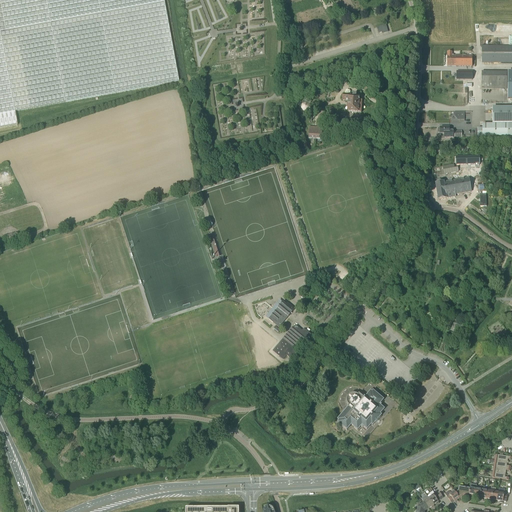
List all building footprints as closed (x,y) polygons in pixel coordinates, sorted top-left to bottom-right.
[(14,112),(179,82),(163,0),(0,0),(0,131),(17,129),(14,112)] [(379,33),(387,31),(386,25),(377,28),(379,33)] [(511,63),(511,46),(482,46),(482,63),(511,63)] [(460,67),(460,56),(453,56),(453,55),(452,55),(452,52),(448,52),(448,55),(447,55),(447,66),(456,66),(456,67),(460,67)] [(472,56),(460,56),(460,67),(472,67),(472,56)] [(457,71),(457,80),(472,80),(472,72),(457,71)] [(482,72),(481,89),(507,89),(507,72),(482,72)] [(350,95),(343,95),(342,98),(343,101),(349,101),(348,112),(361,113),(362,101),(362,96),(352,95),(351,95),(350,95)] [(310,104),(311,102),(307,100),(306,102),(306,103),(302,105),(301,109),(304,112),(307,112),(310,109),(309,105),(310,104)] [(483,129),(478,129),(478,138),(511,137),(511,107),(493,108),(493,125),(483,125),(483,129)] [(309,127),(309,139),(322,139),(323,128),(309,127)] [(449,128),(438,128),(438,133),(440,133),(440,134),(444,134),(444,138),(454,138),(454,131),(450,131),(449,128)] [(479,157),(467,157),(467,164),(467,165),(479,164),(479,157)] [(454,165),(443,167),(444,175),(458,172),(458,167),(455,168),(454,165)] [(471,192),(469,178),(444,183),(435,184),(438,200),(455,197),(455,195),(471,192)] [(208,234),(215,258),(219,256),(212,233),(208,234)] [(9,244),(16,241),(13,234),(6,236),(9,244)] [(266,317),(279,328),(295,309),(288,303),(286,305),(283,302),(280,300),(273,308),(266,317)] [(293,327),(278,345),(273,351),(283,360),(287,356),(290,359),(292,360),(295,357),(313,336),(306,330),(304,332),(296,326),(294,328),(293,327)] [(349,405),(350,405),(348,407),(339,418),(341,419),(338,422),(347,430),(351,425),(358,430),(361,427),(363,427),(367,430),(371,425),(373,426),(375,423),(375,421),(374,420),(375,419),(376,417),(377,419),(379,418),(382,415),(380,414),(385,409),(381,406),(381,404),(384,400),(373,391),(370,394),(369,393),(366,397),(365,397),(364,397),(363,397),(359,394),(358,396),(357,396),(357,395),(356,395),(355,395),(354,395),(353,395),(352,395),(351,395),(351,396),(350,397),(349,397),(349,398),(348,398),(348,399),(348,400),(348,401),(348,402),(348,403),(349,404),(349,405)] [(507,463),(495,461),(494,467),(510,469),(511,467),(507,466),(507,463)] [(506,474),(493,472),(492,478),(509,481),(509,478),(505,478),(506,474)] [(469,496),(469,498),(472,499),(472,497),(475,497),(476,489),(477,485),(473,485),(471,484),(470,489),(469,496)] [(456,493),(459,498),(463,495),(469,496),(470,489),(459,487),(458,491),(456,493)] [(499,492),(497,501),(500,501),(500,503),(503,504),(503,502),(506,502),(507,496),(504,495),(505,490),(499,489),(499,492)] [(446,493),(445,494),(447,497),(450,495),(451,496),(448,498),(452,504),(455,502),(456,503),(458,502),(457,500),(459,499),(459,498),(456,493),(455,491),(452,493),(451,493),(451,492),(450,492),(449,492),(448,492),(447,493),(446,493)] [(429,498),(428,498),(433,505),(434,505),(436,504),(437,505),(438,504),(439,503),(438,502),(441,500),(437,495),(434,497),(433,495),(429,498)] [(426,496),(422,499),(424,502),(425,504),(429,509),(431,507),(432,509),(435,507),(434,505),(433,505),(428,498),(426,496)]
